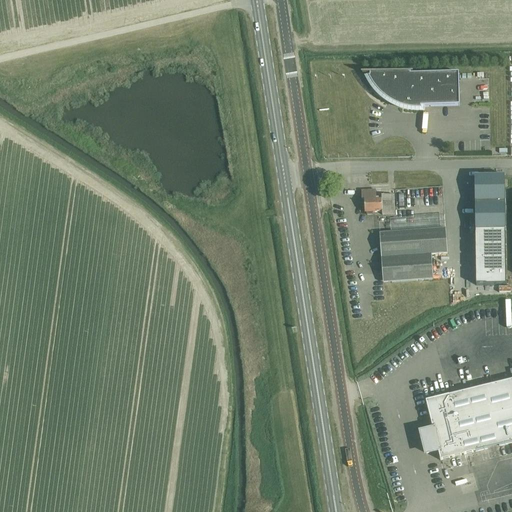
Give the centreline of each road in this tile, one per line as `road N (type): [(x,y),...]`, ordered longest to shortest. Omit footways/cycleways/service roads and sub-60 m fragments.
road 1 (unclassified): [(362,511),(308,172)]
road 2 (primary): [(335,511),(284,176)]
road 3 (track): [(254,0),(0,59)]
road 4 (unclassified): [(308,172),(511,164)]
road 5 (primary): [(284,176),(256,0)]
road 6 (unclassified): [(308,172),(281,0)]
